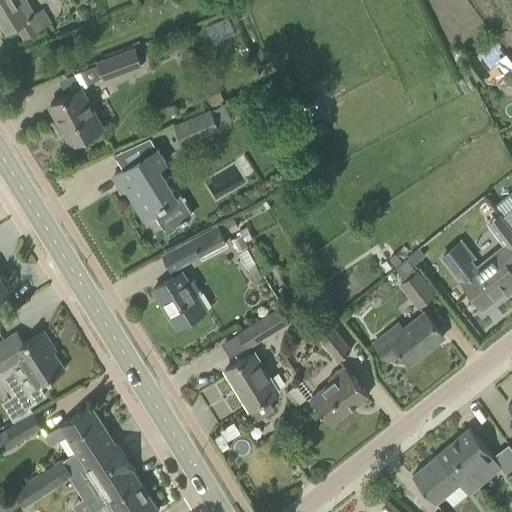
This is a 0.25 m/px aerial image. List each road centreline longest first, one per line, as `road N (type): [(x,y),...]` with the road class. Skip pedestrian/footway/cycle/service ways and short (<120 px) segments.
road 1 (tertiary): [(218,511),(0,153)]
road 2 (residential): [(299,511),(511,348)]
